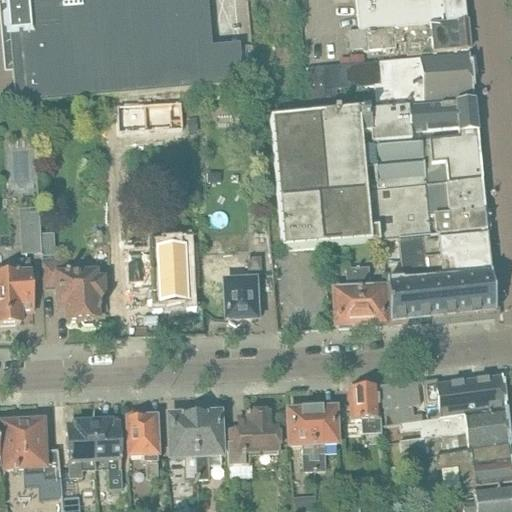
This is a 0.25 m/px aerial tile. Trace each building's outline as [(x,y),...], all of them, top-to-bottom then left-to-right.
[(205,0),(5,0),(15,107),(242,86),(238,46),(210,49),(205,0)] [(354,0),(357,33),(465,23),(464,14),(457,15),(455,0),(408,0),(397,1),(398,17),(385,18),(383,0),(354,0)] [(465,23),(357,33),(347,34),(348,52),(362,51),(362,54),(394,52),(393,47),(405,46),(406,58),(448,54),(468,53),(465,23)] [(423,109),(435,108),(435,103),(453,102),(472,100),(468,57),(448,59),(306,71),(310,118),(337,115),(335,92),(383,88),(383,87),(393,86),(393,89),(383,90),(381,93),(376,94),(377,105),(382,105),(386,108),(422,104),(423,109)] [(349,58),(349,67),(363,66),(363,57),(349,58)] [(368,118),(380,243),(398,242),(429,238),(427,219),(484,214),(473,108),(368,118)] [(195,120),(186,121),(187,133),(196,132),(195,120)] [(20,257),(39,256),(38,236),(37,210),(17,211),(20,257)] [(484,214),(427,219),(429,238),(439,238),(485,233),(484,214)] [(52,236),(38,236),(39,256),(39,258),(53,258),(52,236)] [(439,238),(429,238),(398,242),(401,282),(401,283),(440,281),(440,279),(490,276),(486,237),(439,242),(439,238)] [(154,257),(124,258),(125,287),(155,286),(155,307),(184,306),(183,285),(191,285),(190,256),(182,256),(182,250),(153,251),(154,257)] [(219,303),(225,303),(226,323),(254,321),(253,296),(258,295),(257,276),(260,275),(259,260),(247,261),(248,283),(241,283),(241,285),(224,285),(224,288),(218,288),(219,303)] [(42,263),(42,270),(43,290),(56,289),(57,305),(65,305),(66,324),(97,323),(96,301),(103,301),(102,280),(96,280),(95,273),(63,274),(62,262),(42,263)] [(14,276),(0,276),(0,327),(19,327),(19,315),(32,315),(30,276),(29,276),(28,263),(14,264),(14,276)] [(355,271),(358,327),(383,326),(381,292),(368,293),(366,270),(355,271)] [(358,327),(355,271),(345,271),(346,293),(333,294),(335,329),(358,327)] [(401,283),(401,282),(385,283),(388,327),(492,316),(494,315),(493,307),(490,276),(440,279),(440,281),(401,283)] [(439,421),(504,415),(501,379),(436,387),(436,383),(415,385),(416,390),(421,390),(422,397),(420,397),(421,406),(437,404),(439,421)] [(416,390),(415,385),(380,389),(382,410),(409,407),(410,425),(439,421),(437,404),(421,406),(420,397),(422,397),(421,390),(416,390)] [(378,409),(377,409),(376,389),(349,391),(350,407),(348,407),(348,417),(350,417),(350,421),(341,421),(341,431),(353,430),(353,421),(366,420),(366,429),(379,428),(378,409)] [(310,413),(313,473),(324,472),(323,447),(336,446),(334,411),(310,413)] [(313,473),(310,413),(286,414),(288,449),(300,448),(301,473),(313,473)] [(246,416),(246,417),(247,421),(237,421),(237,433),(225,434),(227,468),(244,467),(243,454),(278,452),(277,435),(273,431),(268,432),(268,415),(246,416)] [(439,421),(410,425),(398,426),(399,433),(419,430),(420,441),(453,437),(465,435),(506,431),(504,415),(439,421)] [(193,425),(196,483),(208,482),(207,459),(221,459),(219,422),(216,422),(216,417),(204,418),(204,422),(201,423),(202,424),(193,425)] [(196,483),(193,425),(185,425),(185,423),(182,424),(182,419),(169,419),(170,424),(167,424),(169,461),(183,461),(184,483),(196,483)] [(126,422),(127,442),(128,460),(141,459),(141,468),(145,468),(146,483),(157,482),(154,421),(143,422),(143,421),(126,422)] [(60,500),(59,489),(56,454),(42,454),(41,426),(1,428),(3,473),(23,472),(23,478),(25,480),(26,480),(26,483),(30,483),(34,484),(37,485),(39,487),(42,489),(44,494),(45,496),(45,501),(60,500)] [(93,465),(92,426),(74,427),(74,430),(66,431),(68,482),(81,482),(80,466),(93,465)] [(92,426),(93,465),(105,465),(107,494),(120,493),(118,428),(109,429),(109,426),(92,426)] [(453,437),(420,441),(399,443),(401,466),(418,464),(418,463),(467,454),(508,450),(506,431),(465,435),(453,437)] [(511,486),(508,450),(467,454),(418,463),(418,464),(421,494),(459,490),(459,492),(511,486)] [(347,505),(365,503),(363,485),(346,487),(347,505)] [(511,511),(511,489),(471,493),(472,501),(443,504),(443,511),(511,511)] [(317,511),(317,499),(294,501),(294,511),(317,511)] [(79,511),(78,500),(64,501),(64,511),(79,511)] [(438,511),(438,503),(417,505),(418,511),(438,511)]
